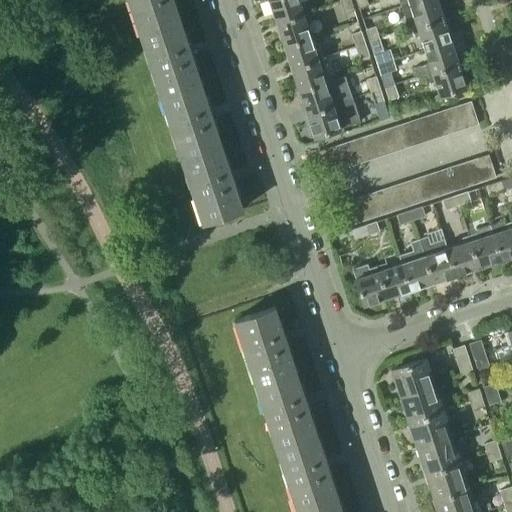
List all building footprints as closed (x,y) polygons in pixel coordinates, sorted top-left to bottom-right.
[(172,0),(127,0),(138,31),(179,18),(172,0)] [(298,4),(296,0),(268,0),(275,21),(307,11),(304,2),(298,4)] [(354,9),(350,0),(340,0),(345,12),(354,9)] [(355,0),(358,8),(368,5),(366,0),(355,0)] [(412,27),(443,17),(437,0),(417,0),(409,3),(413,16),(408,18),(412,27)] [(275,21),(283,44),(309,36),(305,23),(311,21),(307,11),(275,21)] [(424,49),(451,40),(443,17),(412,27),(415,37),(420,35),(424,49)] [(200,81),(179,18),(138,31),(159,95),(200,81)] [(365,29),(369,41),(379,38),(375,26),(365,29)] [(351,33),(355,46),(365,43),(361,30),(351,33)] [(313,50),(309,36),(283,44),(291,67),(322,56),(319,48),(313,50)] [(369,41),(373,53),(383,50),(379,38),(369,41)] [(427,72),(458,62),(451,40),(424,49),(429,61),(424,63),(424,64),(413,68),(416,76),(427,72)] [(359,58),(369,55),(365,43),(355,46),(359,58)] [(291,67),(298,90),(324,82),(319,68),(325,66),(322,56),(291,67)] [(458,62),(427,72),(430,82),(435,81),(439,94),(465,85),(458,62)] [(380,74),(385,87),(394,84),(390,71),(380,74)] [(298,90),(305,112),(351,97),(344,75),(324,82),(298,90)] [(370,92),(379,89),(375,76),(366,79),(370,92)] [(221,145),(200,81),(159,95),(180,158),(221,145)] [(385,87),(389,100),(398,96),(394,84),(385,87)] [(375,104),(383,101),(379,89),(370,92),(375,104)] [(359,121),(351,97),(305,112),(313,136),(359,121)] [(467,126),(478,123),(470,100),(460,104),(467,126)] [(467,126),(460,104),(449,107),(456,130),(467,126)] [(456,130),(449,107),(438,111),(445,134),(456,130)] [(445,134),(438,111),(427,114),(434,137),(445,134)] [(434,137),(427,114),(416,118),(424,141),(434,137)] [(424,141),(416,118),(405,121),(413,144),(424,141)] [(413,144),(405,121),(394,125),(402,148),(413,144)] [(402,148),(394,125),(383,129),(391,152),(402,148)] [(391,152),(383,129),(372,132),(380,155),(391,152)] [(380,155),(372,132),(361,136),(369,159),(380,155)] [(369,159),(361,136),(351,139),(358,162),(369,159)] [(358,162),(351,139),(340,143),(347,166),(358,162)] [(347,166),(340,143),(329,146),(336,169),(347,166)] [(241,208),(221,145),(180,158),(201,221),(210,218),(212,222),(217,220),(216,216),(241,208)] [(329,146),(318,150),(325,173),(336,169),(329,146)] [(485,179),(496,176),(488,153),(477,157),(485,179)] [(485,179),(477,157),(466,160),(474,183),(485,179)] [(474,183),(466,160),(455,164),(463,186),(474,183)] [(463,186),(455,164),(444,167),(452,190),(463,186)] [(452,190),(444,167),(433,171),(441,194),(452,190)] [(441,194),(433,171),(423,174),(430,197),(441,194)] [(430,197),(423,174),(412,178),(419,201),(430,197)] [(511,176),(502,180),(505,189),(508,198),(511,196),(511,176)] [(419,201),(412,178),(401,181),(408,204),(419,201)] [(505,189),(502,180),(488,184),(492,193),(505,189)] [(408,204),(401,181),(390,185),(397,208),(408,204)] [(397,208),(390,185),(379,189),(387,211),(397,208)] [(387,211),(379,189),(368,192),(376,215),(387,211)] [(468,190),(455,195),(459,204),(471,200),(468,190)] [(376,215),(368,192),(357,196),(365,219),(376,215)] [(459,204),(455,195),(443,199),(446,209),(459,204)] [(365,219),(357,196),(346,199),(354,222),(365,219)] [(346,199),(335,203),(343,226),(354,222),(346,199)] [(426,215),(422,205),(410,209),(413,219),(426,215)] [(413,219),(410,209),(397,214),(400,224),(413,219)] [(492,232),(501,258),(511,254),(511,219),(504,222),(506,227),(492,232)] [(377,221),(364,225),(367,235),(380,230),(377,221)] [(477,231),(467,234),(478,266),(501,258),(492,232),(490,224),(476,228),(477,231)] [(367,235),(364,225),(351,229),(355,239),(367,235)] [(446,246),(455,273),(478,266),(467,234),(458,237),(460,242),(447,246),(446,246)] [(418,239),(432,281),(455,273),(446,246),(447,246),(446,242),(432,246),(429,235),(418,239)] [(398,254),(401,262),(409,288),(432,281),(418,239),(410,242),(412,249),(398,254)] [(376,264),(386,296),(409,288),(401,262),(388,266),(386,261),(376,264)] [(363,304),(386,296),(376,264),(367,267),(368,272),(354,277),(363,304)] [(233,318),(254,381),(295,368),(274,305),(248,313),(247,309),(241,311),(242,315),(233,318)] [(481,339),(469,342),(478,369),(490,365),(481,339)] [(473,371),(465,344),(453,348),(461,374),(473,371)] [(433,382),(424,356),(389,368),(398,394),(433,382)] [(316,431),(295,368),(254,381),(275,445),(316,431)] [(398,394),(407,420),(442,409),(433,382),(398,394)] [(483,386),(486,395),(498,391),(495,382),(483,386)] [(482,396),(479,387),(467,391),(470,400),(482,396)] [(498,391),(486,395),(489,404),(501,400),(498,391)] [(485,405),(482,396),(470,400),(473,408),(485,405)] [(407,420),(415,446),(450,434),(442,409),(407,420)] [(275,445),(296,508),(337,494),(316,431),(275,445)] [(415,446),(424,472),(459,460),(450,434),(415,446)] [(500,438),(503,447),(511,443),(511,434),(500,438)] [(487,452),(498,448),(496,439),(484,443),(487,452)] [(511,443),(503,447),(506,456),(511,453),(511,443)] [(501,457),(498,448),(487,452),(490,461),(501,457)] [(433,498),(468,486),(459,460),(424,472),(433,498)] [(433,498),(437,511),(476,511),(491,507),(487,495),(472,500),(468,486),(433,498)] [(500,490),(504,503),(511,500),(511,490),(511,486),(500,490)] [(342,511),(337,494),(296,508),(297,511),(342,511)]
